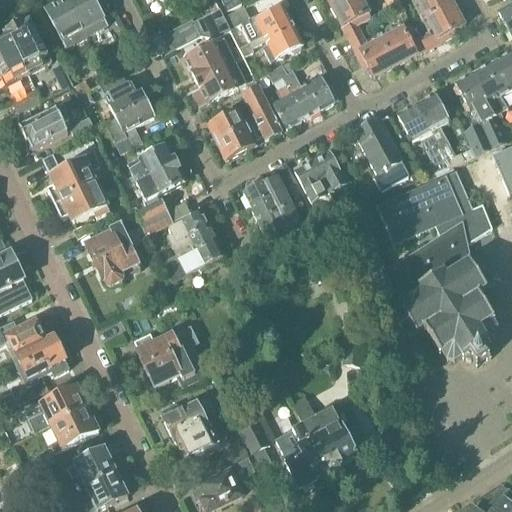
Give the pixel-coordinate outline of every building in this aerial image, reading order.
[(73,0),(66,4),(86,41),(107,30),(91,0),(73,0)] [(221,0),(229,14),(243,7),(239,0),(256,0),(258,4),(266,0),(221,0)] [(325,0),(331,10),(349,0),(325,0)] [(371,22),(359,0),(349,0),(331,10),(342,32),(353,26),(355,31),(360,29),(359,28),(371,22)] [(405,15),(397,0),(382,0),(393,21),(405,15)] [(414,0),(426,22),(453,7),(448,0),(414,0)] [(511,8),(499,16),(507,31),(511,28),(511,2),(510,4),(511,7),(511,8)] [(86,41),(66,4),(53,12),(52,11),(45,15),(66,52),(86,41)] [(464,29),(453,7),(426,22),(433,35),(420,42),(426,54),(456,39),(454,35),(464,29)] [(230,32),(242,26),(250,22),(245,12),(225,22),(230,32)] [(250,22),(242,26),(253,47),(265,41),(279,34),(283,42),(297,36),(285,12),(282,13),(279,12),(273,15),(271,13),(251,23),(250,22)] [(219,13),(193,27),(200,41),(200,40),(216,42),(231,34),(219,13)] [(5,31),(7,35),(6,36),(7,38),(8,38),(29,79),(51,68),(31,27),(23,30),(22,28),(21,29),(19,24),(15,23),(6,27),(5,31)] [(192,26),(167,39),(174,54),(200,41),(193,27),(192,26)] [(407,30),(382,43),(395,71),(417,59),(412,48),(417,46),(414,41),(414,42),(407,30)] [(304,51),(297,36),(283,42),(279,34),(265,41),(266,45),(267,46),(270,51),(264,53),(271,67),(280,63),(284,65),(285,60),(292,57),(295,59),(301,56),(301,52),(304,51)] [(395,71),(382,43),(368,51),(359,34),(347,41),(364,74),(369,72),(374,82),(395,71)] [(29,79),(8,38),(7,38),(0,42),(0,41),(0,82),(1,84),(2,84),(6,92),(21,85),(21,83),(29,79)] [(253,47),(240,53),(244,61),(245,61),(255,56),(253,53),(267,46),(266,45),(265,41),(253,47)] [(192,78),(196,86),(234,66),(224,44),(216,48),(215,48),(185,63),(193,78),(192,78)] [(511,56),(494,66),(510,97),(511,95),(511,56)] [(245,89),(234,66),(196,86),(200,94),(193,97),(201,112),(207,108),(208,108),(237,93),(245,89)] [(474,76),(475,76),(500,123),(503,122),(501,118),(509,113),(502,101),(510,97),(494,66),(493,66),(474,76)] [(117,67),(106,72),(111,83),(122,78),(117,67)] [(73,91),(61,68),(52,73),(63,96),(73,91)] [(273,88),(274,87),(283,82),(288,80),(283,70),(268,78),(273,88)] [(498,124),(500,123),(475,76),(474,76),(456,86),(457,88),(455,92),(458,97),(462,97),(466,105),(464,108),(467,114),(471,114),(472,116),(472,115),(479,128),(465,136),(464,136),(475,161),(508,147),(498,124)] [(107,98),(122,91),(129,87),(124,77),(122,78),(111,83),(102,87),(107,98)] [(304,124),(322,115),(309,90),(302,93),(293,77),(288,80),(283,82),(304,124)] [(287,133),(304,124),(283,82),(274,87),(278,94),(277,95),(282,104),(274,109),(287,133)] [(320,84),(309,90),(322,115),(333,109),(333,107),(338,104),(330,89),(324,92),(320,84)] [(105,98),(116,122),(147,107),(141,92),(137,94),(133,86),(129,87),(122,91),(107,98),(105,98)] [(242,99),(247,109),(264,100),(259,90),(242,99)] [(18,116),(42,104),(36,94),(13,105),(18,116)] [(434,99),(416,109),(433,143),(432,143),(437,153),(442,154),(448,173),(464,166),(460,158),(455,160),(440,131),(448,127),(434,99)] [(247,109),(250,115),(267,107),(264,100),(247,109)] [(147,107),(116,122),(105,126),(119,157),(142,147),(136,136),(126,141),(123,135),(154,121),(147,107)] [(267,107),(250,115),(256,127),(263,141),(264,140),(266,145),(282,136),(267,107)] [(433,179),(448,173),(442,154),(437,153),(432,143),(433,143),(416,109),(397,118),(412,146),(419,142),(433,169),(429,171),(433,179)] [(62,112),(58,114),(57,112),(35,124),(31,117),(18,123),(22,130),(20,131),(28,147),(30,146),(34,154),(69,136),(66,129),(70,127),(62,112)] [(209,129),(218,147),(246,133),(237,115),(209,129)] [(71,130),(78,143),(96,133),(89,120),(71,130)] [(381,195),(408,181),(402,170),(405,169),(380,123),(354,137),(377,179),(373,181),(381,195)] [(253,146),(263,141),(256,127),(246,133),(218,147),(227,165),(256,151),(253,146)] [(136,186),(176,167),(174,162),(167,149),(139,163),(139,161),(127,167),(133,179),(120,185),(123,192),(136,186)] [(411,288),(396,295),(402,308),(423,295),(420,291),(445,276),(447,280),(471,266),(470,265),(466,249),(487,237),(493,233),(487,220),(504,211),(501,204),(511,199),(511,151),(377,210),(395,250),(453,225),(457,233),(406,264),(411,288)] [(54,209),(96,189),(89,175),(99,171),(92,157),(83,161),(70,167),(72,171),(51,181),(55,189),(47,193),(54,209)] [(330,157),(312,166),(329,198),(347,188),(351,186),(344,174),(341,176),(330,157)] [(60,173),(53,158),(42,163),(49,178),(60,173)] [(312,207),(329,198),(312,166),(295,176),(312,207)] [(136,186),(144,202),(155,196),(156,200),(185,186),(179,173),(176,167),(136,186)] [(289,192),(296,188),(289,174),(282,177),(289,192)] [(250,212),(284,194),(276,179),(265,185),(265,186),(243,197),(250,212)] [(301,199),(296,188),(289,192),(294,202),(301,199)] [(96,189),(54,209),(62,224),(70,220),(74,228),(95,218),(96,222),(109,216),(96,189)] [(258,226),(292,209),(284,194),(250,212),(258,226)] [(143,230),(146,236),(171,224),(160,200),(144,208),(134,213),(139,222),(143,230)] [(132,214),(134,213),(144,208),(141,202),(130,208),(132,214)] [(348,202),(335,208),(340,218),(353,211),(348,202)] [(292,209),(258,226),(266,242),(280,235),(282,241),(303,230),(292,209)] [(335,209),(323,215),(314,220),(317,226),(326,221),(327,220),(330,226),(341,220),(335,209)] [(133,225),(139,222),(134,213),(132,214),(121,220),(124,227),(132,223),(133,225)] [(379,232),(371,213),(359,218),(367,236),(379,232)] [(176,248),(210,232),(202,217),(181,228),(181,227),(169,233),(173,240),(169,242),(172,248),(175,246),(176,248)] [(327,223),(318,228),(321,234),(331,230),(327,223)] [(148,241),(146,236),(143,230),(126,238),(121,228),(110,234),(112,239),(87,251),(104,285),(107,291),(111,292),(111,293),(123,287),(124,283),(141,275),(131,254),(134,253),(132,249),(148,241)] [(175,246),(172,248),(176,258),(167,262),(170,268),(179,263),(184,261),(217,246),(210,232),(176,248),(175,246)] [(224,260),(217,246),(184,261),(179,263),(170,268),(167,269),(174,285),(224,260)] [(372,254),(346,265),(352,278),(366,312),(383,305),(392,301),(378,267),(372,254)] [(0,319),(33,304),(23,285),(24,284),(10,257),(0,261),(0,319)] [(479,261),(471,266),(447,280),(445,276),(420,291),(423,295),(402,308),(399,309),(406,320),(398,325),(408,341),(416,336),(417,337),(425,332),(440,355),(439,357),(441,358),(441,356),(442,355),(447,363),(448,364),(453,365),(455,365),(463,360),(463,363),(464,363),(466,360),(467,361),(468,362),(469,363),(470,363),(472,363),(473,362),(477,368),(476,370),(477,370),(478,368),(489,361),(491,362),(491,360),(489,360),(486,354),(486,353),(487,352),(488,351),(488,349),(488,348),(487,347),(488,346),(490,346),(490,345),(487,344),(496,339),(497,338),(496,337),(497,333),(498,333),(498,331),(497,331),(493,323),(495,323),(496,322),(494,321),(479,298),(487,293),(487,292),(495,287),(479,261)] [(182,312),(199,304),(192,287),(174,294),(182,312)] [(0,350),(6,348),(13,363),(54,343),(47,328),(39,332),(35,324),(17,333),(13,326),(0,332),(0,350)] [(187,390),(207,381),(193,350),(198,347),(191,332),(156,348),(151,339),(135,346),(140,356),(139,356),(156,391),(181,379),(183,384),(184,384),(187,390)] [(349,334),(342,367),(362,371),(369,338),(349,334)] [(24,386),(20,388),(22,391),(26,389),(27,392),(39,386),(37,383),(52,376),(54,381),(69,373),(65,366),(65,365),(54,343),(13,363),(24,386)] [(22,391),(12,396),(18,409),(33,402),(27,392),(26,389),(22,391)] [(47,416),(53,429),(88,414),(77,391),(41,408),(33,412),(37,420),(45,417),(47,416)] [(147,395),(136,400),(140,408),(150,403),(147,395)] [(12,396),(11,396),(0,401),(0,418),(9,414),(18,409),(12,396)] [(298,418),(303,429),(307,427),(315,443),(310,446),(316,458),(322,455),(332,474),(330,475),(331,475),(342,470),(342,469),(370,455),(371,450),(362,433),(357,431),(345,437),(333,414),(316,422),(305,401),(292,407),(298,418)] [(175,448),(208,433),(212,431),(211,428),(218,425),(217,424),(230,418),(223,403),(210,409),(209,405),(181,418),(177,409),(161,417),(175,448)] [(88,414),(53,429),(51,430),(58,445),(51,448),(55,457),(62,453),(63,454),(99,436),(88,414)] [(254,419),(236,427),(251,458),(269,449),(254,419)] [(317,482),(330,475),(332,474),(322,455),(316,458),(310,446),(315,443),(307,427),(303,429),(276,443),(287,464),(286,465),(300,493),(318,484),(317,482)] [(208,433),(175,448),(184,466),(185,465),(188,472),(191,473),(202,468),(203,465),(202,463),(229,450),(221,433),(210,438),(208,433)] [(226,473),(249,462),(243,450),(221,462),(226,473)] [(80,478),(86,491),(117,476),(106,453),(75,468),(68,472),(72,482),(80,478)] [(56,466),(52,457),(22,471),(26,479),(56,466)] [(26,479),(22,471),(18,463),(3,471),(7,479),(10,477),(14,485),(26,479)] [(234,475),(192,495),(197,506),(201,504),(204,511),(219,511),(242,501),(235,487),(256,478),(252,471),(241,476),(238,468),(232,471),(234,475)] [(103,511),(128,500),(117,476),(86,491),(93,505),(85,508),(86,511),(103,511)] [(263,511),(258,502),(240,510),(240,511),(263,511)] [(0,511),(11,511),(7,503),(0,506),(0,511)] [(511,511),(511,507),(506,503),(501,510),(495,505),(489,511),(511,511)]
